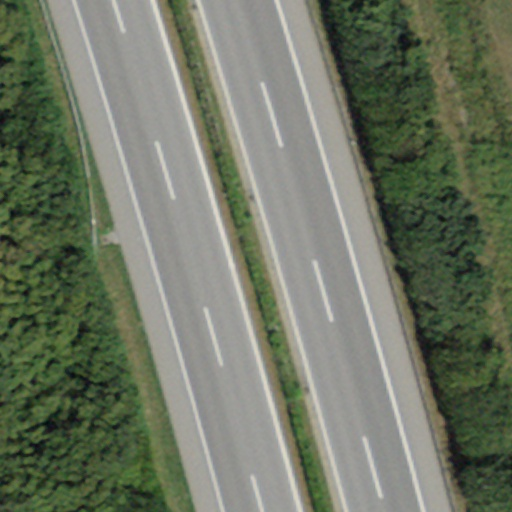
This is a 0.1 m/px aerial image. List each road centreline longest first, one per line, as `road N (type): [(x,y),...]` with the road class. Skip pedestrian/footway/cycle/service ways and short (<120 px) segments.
road 1 (motorway): [(383,511),(232,0)]
road 2 (motorway): [(111,0),(259,511)]
